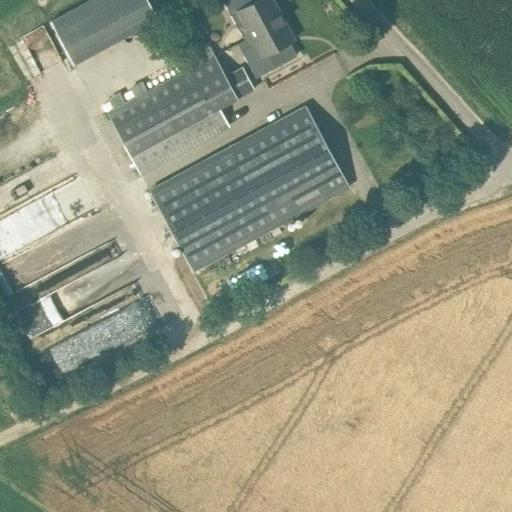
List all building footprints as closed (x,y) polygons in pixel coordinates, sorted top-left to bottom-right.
[(72,58),(156,10),(150,0),(73,0),(48,14),(72,58)] [(254,0),(225,0),(247,40),(238,45),(256,78),(296,56),(288,40),(293,38),(272,0),(256,0),(255,1),(254,0)] [(161,10),(161,21),(176,21),(176,8),(167,8),(165,8),(161,8),(161,10)] [(215,54),(108,111),(131,153),(142,174),(230,126),(219,108),(239,97),(226,74),(215,54)] [(61,99),(81,140),(94,134),(74,93),(61,99)] [(150,189),(193,269),(350,184),(307,104),(150,189)] [(13,309),(26,336),(32,336),(59,322),(83,320),(84,335),(68,336),(73,346),(95,344),(98,343),(96,320),(143,297),(135,281),(121,282),(113,265),(112,257),(122,252),(116,240),(113,240),(48,272),(59,271),(43,279),(49,291),(13,309)]
